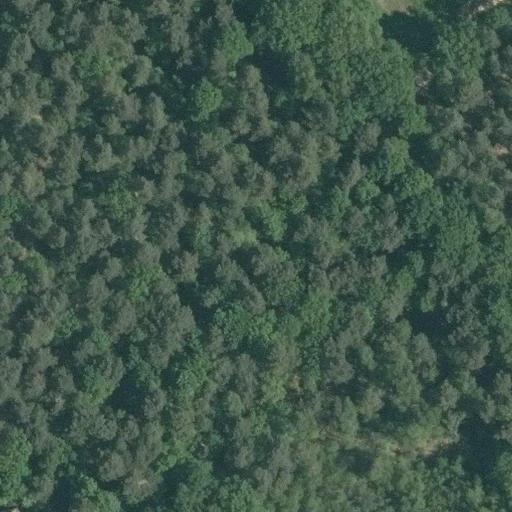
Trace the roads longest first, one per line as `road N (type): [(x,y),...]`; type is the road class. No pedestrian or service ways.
road 1 (track): [(458,239),(239,403),(140,511)]
road 2 (track): [(284,0),(466,233)]
road 3 (track): [(0,124),(48,130),(249,230)]
